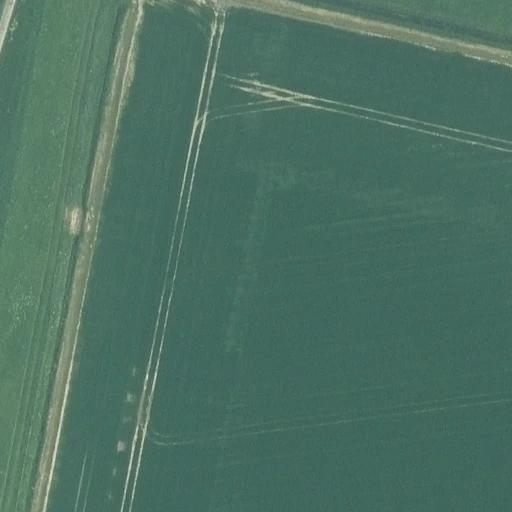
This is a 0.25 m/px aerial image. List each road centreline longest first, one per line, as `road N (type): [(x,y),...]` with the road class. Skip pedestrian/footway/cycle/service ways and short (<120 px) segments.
road 1 (track): [(135,0),(39,511)]
road 2 (track): [(97,0),(5,511)]
